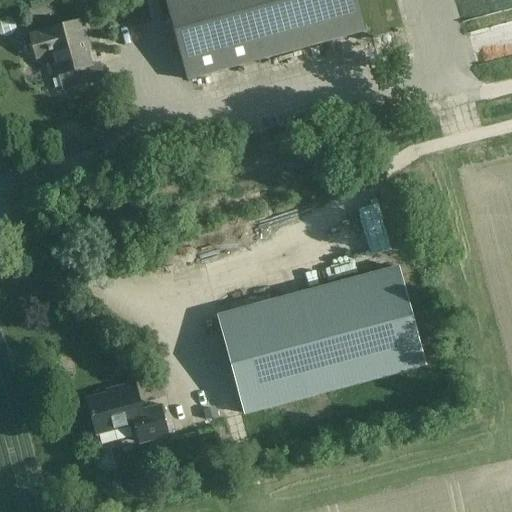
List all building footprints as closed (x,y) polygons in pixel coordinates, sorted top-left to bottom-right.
[(27,0),(31,10),(48,7),(45,0),(27,0)] [(165,0),(187,80),(366,31),(357,0),(165,0)] [(507,0),(477,0),(480,9),(508,2),(507,0)] [(63,90),(104,79),(99,63),(91,65),(84,38),(87,38),(83,20),(30,35),(36,55),(53,51),(59,75),(63,90)] [(507,48),(511,47),(511,24),(502,27),(507,48)] [(245,414),(424,366),(398,268),(219,316),(245,414)] [(140,442),(168,435),(160,407),(142,412),(135,384),(116,389),(117,394),(88,402),(97,435),(135,424),(140,442)]
